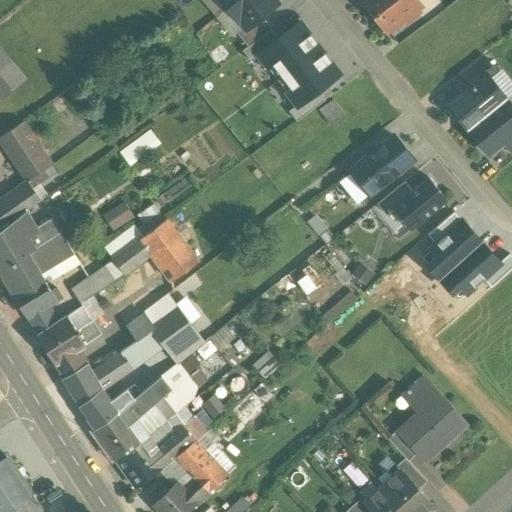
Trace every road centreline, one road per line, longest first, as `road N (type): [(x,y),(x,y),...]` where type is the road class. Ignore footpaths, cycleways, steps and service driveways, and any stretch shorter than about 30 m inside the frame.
road 1 (residential): [(511,220),(499,216),(320,0)]
road 2 (primary): [(105,511),(33,399)]
